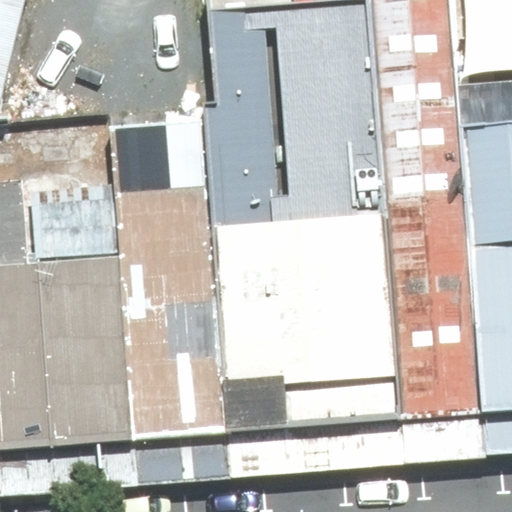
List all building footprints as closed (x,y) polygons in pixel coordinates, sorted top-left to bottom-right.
[(0,0),(0,114),(26,0),(0,0)] [(368,0),(369,4),(404,417),(487,409),(462,129),(451,0),(368,0)] [(404,417),(369,4),(200,18),(208,119),(234,429),(404,417)] [(139,437),(234,429),(208,119),(112,127),(124,259),(139,437)] [(511,125),(462,129),(487,409),(511,407),(511,125)] [(39,266),(54,444),(139,437),(124,259),(39,266)] [(0,448),(54,444),(39,266),(0,268),(0,448)]
